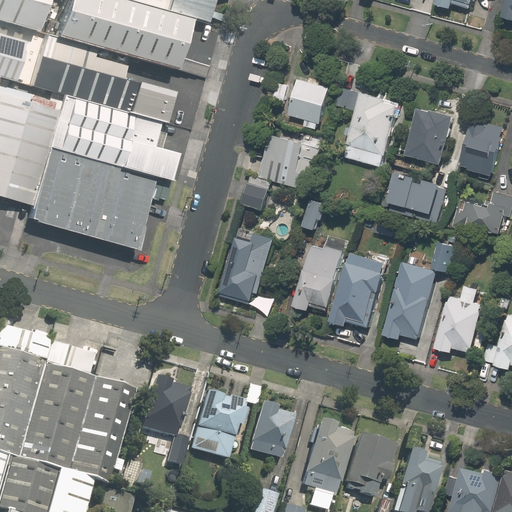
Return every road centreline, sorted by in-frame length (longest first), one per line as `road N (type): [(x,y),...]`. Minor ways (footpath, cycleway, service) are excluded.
road 1 (tertiary): [(511,422),(170,325)]
road 2 (residential): [(268,15),(253,34),(170,325)]
road 3 (residential): [(268,15),(291,11),(511,72)]
road 4 (tertiary): [(170,325),(0,279)]
